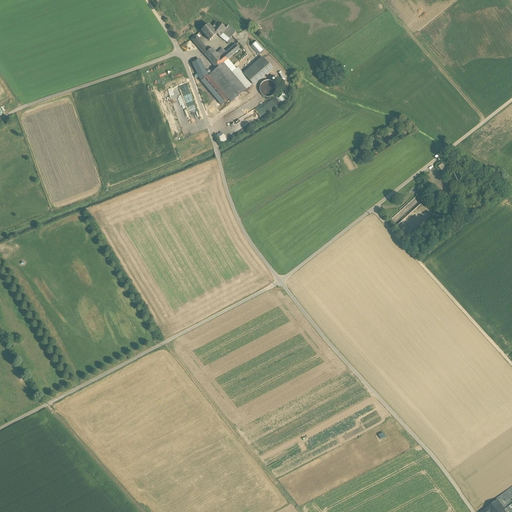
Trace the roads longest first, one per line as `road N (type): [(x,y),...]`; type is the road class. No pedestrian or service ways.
road 1 (track): [(0,433),(282,284),(511,101)]
road 2 (track): [(297,511),(167,344)]
road 3 (track): [(375,211),(511,364)]
road 4 (track): [(485,121),(378,0)]
road 5 (track): [(51,407),(142,511)]
